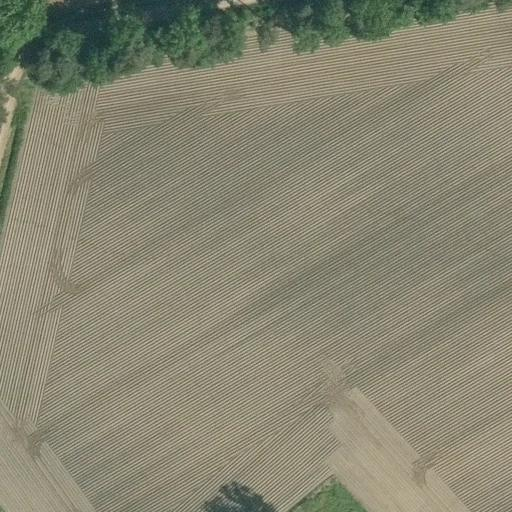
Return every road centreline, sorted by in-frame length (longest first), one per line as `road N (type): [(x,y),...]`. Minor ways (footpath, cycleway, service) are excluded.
road 1 (track): [(262,0),(22,46)]
road 2 (track): [(0,138),(33,0)]
